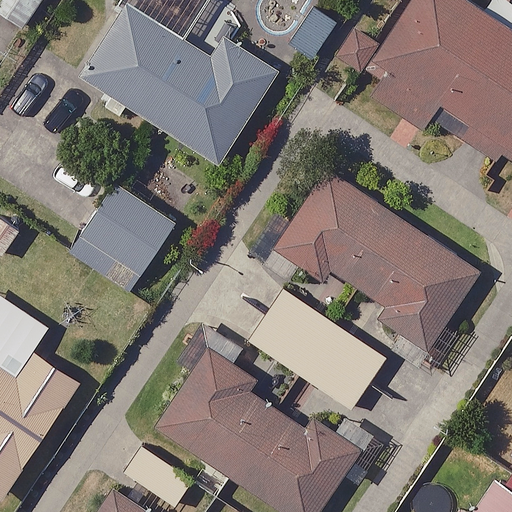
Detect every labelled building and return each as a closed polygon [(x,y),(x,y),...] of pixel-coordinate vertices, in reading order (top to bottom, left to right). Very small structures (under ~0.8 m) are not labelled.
[(0,0),(0,11),(22,25),(38,0),(0,0)] [(470,123),(459,140),(496,163),(505,148),(511,152),(511,30),(464,0),(409,0),(356,82),(421,124),(436,101),(470,123)] [(162,29),(120,2),(76,72),(217,161),(277,67),(178,4),(162,29)] [(474,269),(321,170),(271,246),(318,277),(326,264),(384,302),(375,314),(424,346),(474,269)] [(173,219),(112,180),(69,249),(130,287),(173,219)] [(383,355),(283,289),(251,338),(350,404),(383,355)] [(249,376),(206,347),(155,422),(289,511),(311,511),(354,449),(312,421),(306,430),(242,387),(249,376)] [(12,373),(0,364),(0,492),(77,381),(29,348),(12,373)] [(191,478),(137,439),(117,466),(170,506),(191,478)] [(511,511),(511,454),(474,511),(511,511)] [(148,511),(106,484),(87,511),(148,511)]
